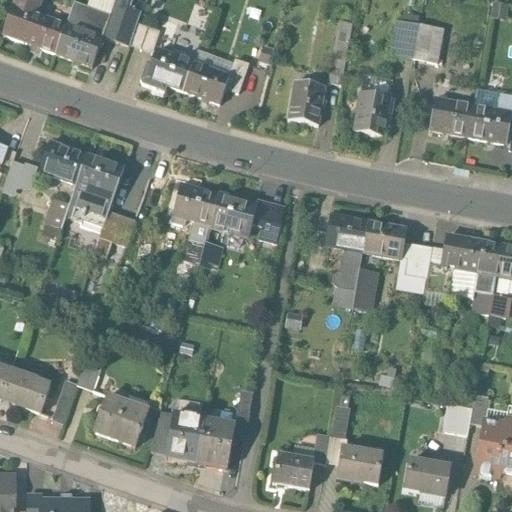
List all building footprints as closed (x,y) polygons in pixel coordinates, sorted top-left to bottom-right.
[(14,0),(1,39),(54,58),(64,27),(38,17),(42,5),(39,0),(14,0)] [(72,4),(64,27),(54,58),(89,70),(100,40),(129,49),(137,27),(143,9),(115,0),(110,17),(72,4)] [(394,26),(388,62),(439,71),(445,35),(394,26)] [(129,49),(151,57),(159,34),(137,27),(129,49)] [(192,65),(157,52),(152,67),(146,65),(138,87),(164,96),(166,90),(181,95),(192,65)] [(230,78),(192,65),(181,95),(219,109),(230,78)] [(360,93),(388,99),(391,88),(363,82),(360,93)] [(316,139),(325,91),(293,85),(284,134),(316,139)] [(382,148),(391,103),(358,97),(350,142),(382,148)] [(472,112),(434,106),(429,141),(467,147),(472,112)] [(511,118),(472,112),(467,147),(505,152),(511,118)] [(74,181),(85,146),(49,134),(38,169),(74,181)] [(127,159),(85,146),(74,181),(59,228),(101,242),(127,159)] [(28,196),(36,170),(12,162),(3,188),(28,196)] [(220,188),(181,178),(170,220),(210,230),(220,188)] [(260,198),(220,188),(210,230),(249,239),(252,224),(261,226),(257,240),(277,245),(288,205),(260,198)] [(368,216),(331,211),(325,249),(342,251),(339,273),(334,273),(332,286),(357,289),(362,256),(368,216)] [(406,222),(368,216),(362,256),(400,261),(406,222)] [(501,240),(447,230),(440,266),(453,268),(448,296),(474,301),(472,310),(488,313),(494,277),(501,240)] [(511,242),(501,240),(494,277),(488,313),(509,317),(511,302),(511,242)] [(206,244),(200,267),(218,271),(224,248),(206,244)] [(0,399),(0,400),(16,358),(0,352),(0,399)] [(16,358),(0,400),(43,416),(59,374),(16,358)] [(152,407),(107,389),(90,432),(136,449),(152,407)] [(467,437),(472,410),(447,406),(443,433),(467,437)] [(198,462),(207,412),(175,407),(166,456),(198,462)] [(207,412),(198,462),(231,468),(240,418),(207,412)] [(498,481),(509,419),(485,415),(475,477),(498,481)] [(511,419),(509,419),(498,481),(511,483),(511,419)] [(389,445),(343,437),(335,480),(382,488),(389,445)] [(317,455),(278,448),(271,487),(310,493),(317,455)] [(454,462),(410,453),(403,490),(447,499),(454,462)] [(0,511),(13,511),(14,473),(0,472),(0,511)] [(90,511),(91,492),(26,492),(26,511),(90,511)]
